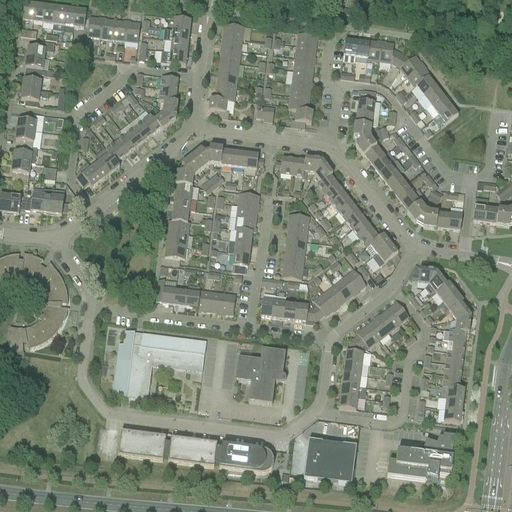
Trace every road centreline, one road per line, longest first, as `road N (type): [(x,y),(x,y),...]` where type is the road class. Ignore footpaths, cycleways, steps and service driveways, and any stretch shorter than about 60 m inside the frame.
road 1 (residential): [(88,309),(81,376),(110,415),(282,438),(323,398),(330,340)]
road 2 (residential): [(330,340),(88,309)]
road 3 (primary): [(203,511),(0,492)]
road 4 (unclassified): [(54,238),(197,130)]
road 5 (tertiary): [(511,338),(487,511)]
road 6 (unclassified): [(197,130),(329,151)]
road 7 (residential): [(197,130),(211,0)]
road 8 (unclassified): [(329,151),(416,247)]
road 9 (residential): [(330,340),(392,290),(416,247)]
